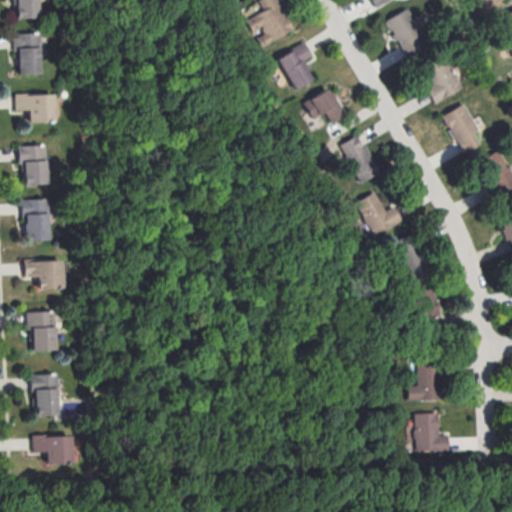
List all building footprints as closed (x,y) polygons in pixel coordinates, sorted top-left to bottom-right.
[(33,0),(34,17),(11,17),(11,0),(33,0)] [(248,0),(243,3),(265,41),(288,28),(272,0),(248,0)] [(473,0),(479,10),(496,0),(473,0)] [(383,19),(404,57),(428,44),(407,6),(383,19)] [(511,6),(492,17),(511,54),(511,6)] [(7,32),(35,31),(36,70),(13,71),(12,50),(8,50),(7,32)] [(272,55),(291,87),(308,77),(298,61),(309,54),(300,39),(272,55)] [(418,64),(430,84),(423,88),(431,102),(459,87),(439,52),(418,64)] [(299,99),(320,137),(344,124),(323,86),(299,99)] [(53,120),(52,92),(13,93),(14,109),(26,108),(27,121),(53,120)] [(438,115),(459,153),(483,140),(461,102),(438,115)] [(337,143),(344,155),(335,159),(343,174),(352,169),(357,181),(376,172),(357,133),(337,143)] [(13,144),(41,143),(42,182),(19,183),(18,162),(14,162),(13,144)] [(511,174),(506,164),(505,164),(497,148),(476,160),(496,194),(511,185),(511,174)] [(351,201),(370,234),(397,219),(389,204),(381,209),(370,190),(351,201)] [(16,198),(44,197),(45,236),(22,237),(21,216),(17,216),(16,198)] [(36,287),(61,286),(60,259),(22,260),(22,276),(35,276),(36,287)] [(401,293),(405,316),(419,313),(423,333),(440,330),(431,287),(401,293)] [(22,311),(49,310),(51,349),(28,350),(27,329),(23,329),(22,311)] [(405,399),(439,398),(438,356),(414,356),(414,384),(404,385),(405,399)] [(25,373),(52,373),(53,412),(30,412),(30,391),(25,392),(25,373)] [(411,412),(412,427),(407,427),(407,450),(445,449),(445,434),(435,434),(435,412),(411,412)] [(67,434),(30,435),(31,451),(44,451),(44,462),(68,462),(67,434)]
